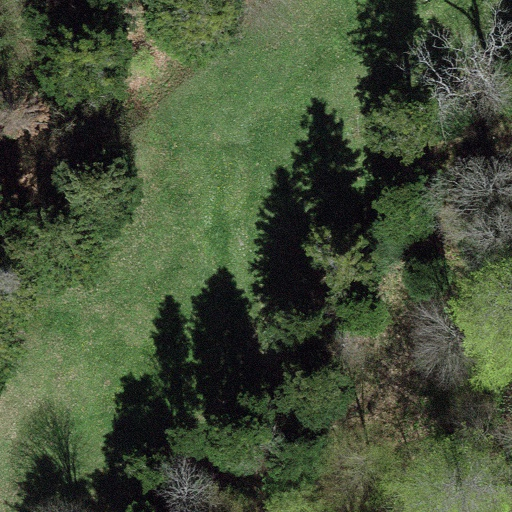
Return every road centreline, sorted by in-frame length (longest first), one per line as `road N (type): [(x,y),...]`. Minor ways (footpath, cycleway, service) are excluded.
road 1 (track): [(0,264),(182,31),(224,0)]
road 2 (track): [(0,59),(135,0)]
